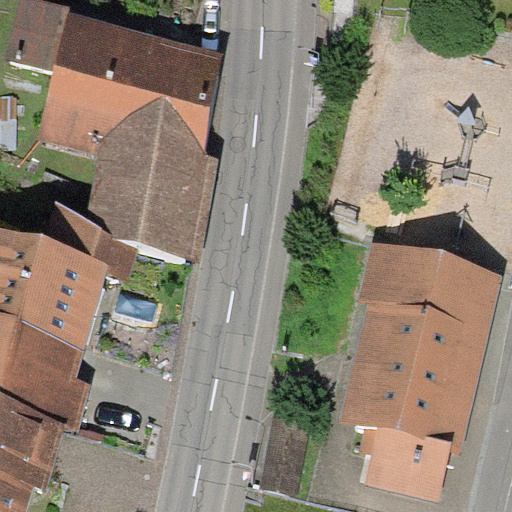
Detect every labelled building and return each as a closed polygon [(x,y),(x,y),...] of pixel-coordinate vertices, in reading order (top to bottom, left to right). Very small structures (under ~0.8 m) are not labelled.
[(21,0),(7,62),(55,73),(68,18),(70,10),(25,0),(21,0)] [(161,44),(68,18),(55,73),(40,148),(97,159),(85,222),(139,254),(200,265),(220,165),(204,160),(222,60),(161,44)] [(57,205),(44,249),(109,269),(107,277),(130,283),(139,254),(85,222),(57,205)] [(0,407),(67,428),(80,432),(93,387),(76,382),(86,350),(107,277),(109,269),(44,249),(0,236),(0,407)] [(370,304),(343,425),(365,431),(448,452),(461,454),(501,277),(374,249),(362,302),(370,304)] [(46,497),(67,428),(0,407),(0,511),(29,511),(35,494),(46,497)] [(448,452),(365,431),(359,454),(372,458),(365,482),(435,501),(448,452)]
